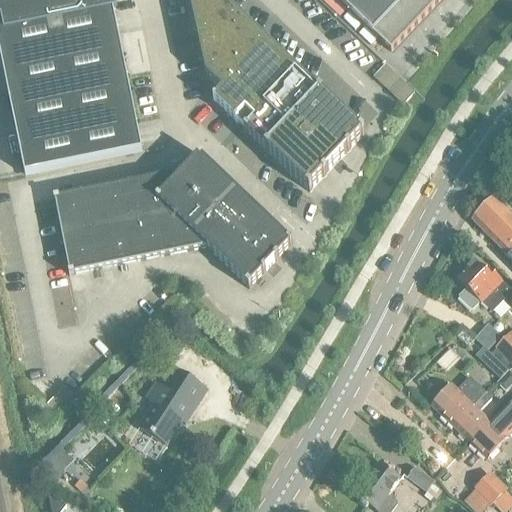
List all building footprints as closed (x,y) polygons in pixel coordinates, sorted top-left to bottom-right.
[(143,152),(111,0),(0,0),(0,52),(25,176),(143,152)] [(215,97),(212,100),(215,104),(216,103),(238,125),(240,127),(248,134),(247,134),(251,138),(251,137),(268,154),(272,157),(307,190),(306,191),(310,194),(312,191),(311,191),(323,178),(324,179),(326,176),(326,175),(347,153),(348,153),(351,151),(350,150),(362,138),(365,135),(362,132),(362,133),(323,96),(324,96),(320,93),(222,0),(189,0),(206,77),(221,92),(216,98),(215,97)] [(337,0),(393,52),(441,0),(337,0)] [(68,274),(69,277),(74,276),(73,275),(206,249),(246,286),(245,287),(249,290),(251,288),(251,287),(263,275),(266,273),(265,272),(275,262),(276,262),(278,260),(278,259),(289,247),(290,247),(293,245),(289,241),(288,242),(202,160),(203,159),(199,156),(197,158),(198,159),(184,174),(58,199),(58,198),(53,199),(54,202),(55,202),(69,273),(68,274)] [(508,260),(511,263),(511,213),(496,198),(471,223),(508,260)] [(480,303),(492,315),(503,304),(511,294),(511,293),(486,269),(483,272),(479,268),(480,268),(475,263),(457,281),(467,290),(459,299),(472,311),(480,303)] [(477,336),(492,350),(502,340),(487,326),(477,336)] [(496,351),(494,353),(511,369),(511,333),(511,335),(496,350),(496,351)] [(500,381),(508,372),(499,364),(499,365),(489,355),(482,363),(492,372),(492,373),(500,381)] [(500,381),(497,385),(505,394),(511,386),(511,375),(508,372),(500,381)] [(185,426),(204,398),(190,388),(191,386),(186,383),(185,385),(171,376),(152,405),(148,402),(144,409),(147,411),(143,416),(140,414),(121,444),(162,470),(175,452),(172,450),(174,446),(183,451),(195,432),(185,426)] [(431,408),(453,429),(485,396),(469,380),(457,392),(451,387),(431,408)] [(453,429),(468,444),(488,422),(479,414),(491,401),(485,396),(453,429)] [(488,422),(468,444),(486,461),(511,433),(511,402),(491,425),(488,422)] [(53,458),(37,475),(50,487),(66,470),(53,458)] [(387,499),(401,480),(380,464),(355,498),(373,511),(392,511),(397,506),(387,499)] [(426,495),(425,498),(433,504),(441,494),(433,487),(435,484),(416,469),(407,480),(426,495)] [(485,480),(475,491),(492,507),(494,506),(499,511),(509,511),(511,509),(511,501),(505,494),(508,492),(491,475),(485,480)] [(63,511),(66,508),(48,497),(51,511),(63,511)]
